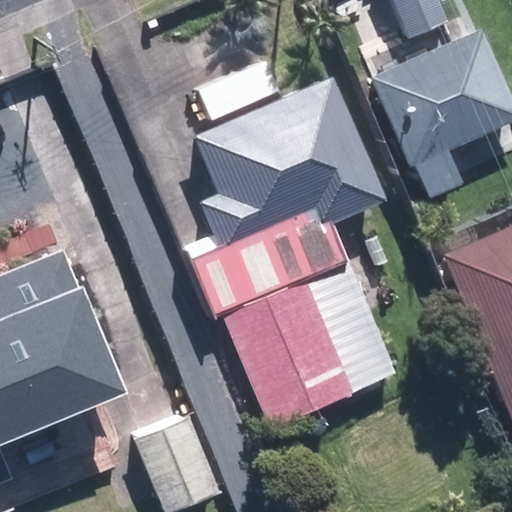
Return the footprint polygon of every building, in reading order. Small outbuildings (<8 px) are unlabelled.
[(449,0),(396,0),(411,32),(455,12),(449,0)] [(511,114),(511,84),(487,21),(373,67),(423,193),(469,175),(454,138),(511,114)] [(388,190),(336,62),(190,121),(216,185),(201,191),(221,241),(193,253),(262,423),(354,386),(308,272),(349,255),(332,213),(388,190)] [(92,204),(0,243),(0,440),(164,370),(92,204)] [(511,213),(445,242),(511,400),(511,213)] [(192,405),(133,430),(166,509),(226,484),(192,405)]
